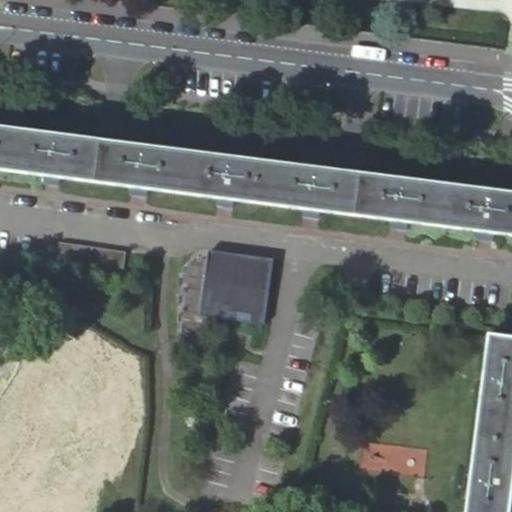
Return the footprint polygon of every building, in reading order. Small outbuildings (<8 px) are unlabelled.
[(511,192),(0,127),(0,170),(44,177),(43,181),(58,182),(58,178),(131,188),(131,192),(145,193),(146,189),(217,199),(217,202),(230,204),(231,200),(302,210),(302,213),(316,215),(317,211),(391,221),(390,225),(405,227),(406,223),(477,232),(477,236),(490,238),(491,233),(511,236),(511,192)] [(199,314),(212,316),(255,322),(263,324),(272,260),(208,253),(199,314)] [(511,339),(490,337),(466,511),(509,511),(511,495),(511,339)] [(21,338),(11,360),(18,363),(7,384),(0,381),(0,401),(15,409),(19,400),(45,413),(40,421),(108,453),(128,413),(112,405),(121,386),(21,338)] [(18,363),(11,360),(1,380),(0,381),(7,384),(18,363)] [(0,381),(1,380),(0,379),(0,492),(4,485),(0,483),(0,480),(2,476),(7,479),(19,452),(15,450),(17,446),(27,451),(40,421),(15,409),(0,401),(0,381)] [(15,409),(40,421),(45,413),(19,400),(15,409)]
